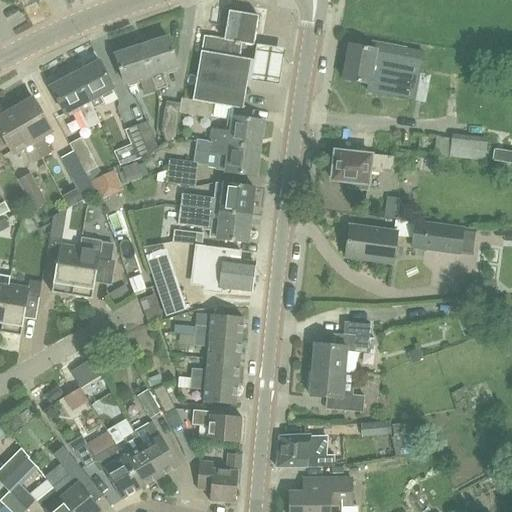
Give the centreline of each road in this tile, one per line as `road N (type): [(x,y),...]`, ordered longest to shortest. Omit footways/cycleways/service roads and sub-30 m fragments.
road 1 (tertiary): [(255,511),(315,0)]
road 2 (tertiary): [(0,60),(140,0)]
